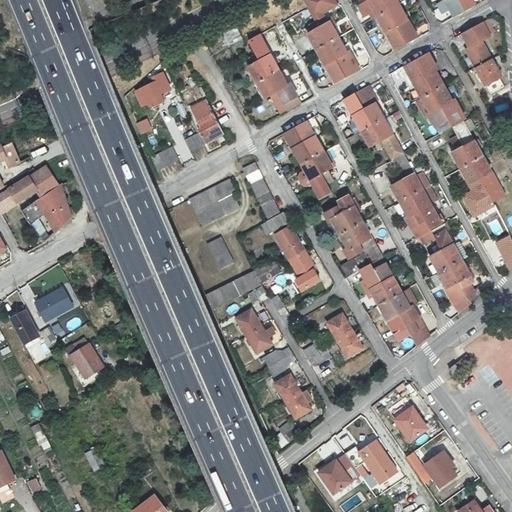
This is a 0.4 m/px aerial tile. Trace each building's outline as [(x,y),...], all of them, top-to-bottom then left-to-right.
[(334,1),(333,0),(315,0),(307,5),(315,20),(326,41),(337,35),(329,20),(324,22),(317,10),(334,1)] [(386,8),(381,0),(363,0),(360,2),(359,7),(363,14),(369,11),(371,16),(386,8)] [(464,11),(457,0),(442,0),(452,18),(464,11)] [(457,0),(464,11),(475,5),(472,0),(457,0)] [(386,8),(406,44),(417,37),(397,2),(386,8)] [(395,50),(406,44),(386,8),(371,16),(370,17),(374,25),(380,22),(395,50)] [(493,16),(461,34),(469,47),(465,50),(490,94),(503,86),(499,79),(502,77),(481,41),(489,37),(488,34),(495,30),(492,26),(497,23),(493,16)] [(326,41),(315,20),(308,23),(311,29),(306,32),(315,47),(326,41)] [(234,25),(221,33),(227,43),(240,36),(234,25)] [(253,34),(246,38),(255,53),(266,75),(277,68),(269,53),(265,55),(253,34)] [(340,41),(337,35),(326,41),(344,73),(354,67),(349,57),(353,55),(344,39),(340,41)] [(326,41),(315,47),(335,83),(346,77),(344,73),(326,41)] [(428,52),(426,54),(415,60),(432,91),(443,85),(435,70),(437,69),(428,52)] [(266,75),(255,53),(248,56),(252,63),(247,66),(255,81),(266,75)] [(421,97),(432,91),(415,60),(398,69),(403,77),(408,74),(416,89),(421,97)] [(277,68),(266,75),(286,109),(300,101),(289,82),(286,84),(277,68)] [(170,91),(162,75),(152,80),(154,84),(134,94),(141,108),(152,103),(154,108),(164,103),(161,96),(170,91)] [(266,75),(255,81),(264,96),(269,94),(280,114),(286,109),(266,75)] [(452,100),(443,85),(432,91),(444,114),(447,119),(451,126),(461,121),(465,118),(454,99),(452,100)] [(372,124),(383,119),(375,105),(378,103),(368,86),(355,93),(357,96),(372,124)] [(416,100),(421,97),(416,89),(411,91),(416,100)] [(447,119),(444,114),(432,91),(421,97),(430,114),(440,133),(451,127),(451,126),(447,119)] [(352,116),(354,119),(360,131),(372,124),(357,96),(350,100),(357,113),(352,116)] [(425,117),(430,114),(421,97),(416,100),(425,117)] [(203,98),(189,106),(200,127),(197,129),(205,143),(222,133),(203,98)] [(509,113),(499,116),(501,123),(511,120),(509,113)] [(312,157),(323,152),(311,131),(318,127),(313,117),(295,127),(312,157)] [(147,119),(137,123),(142,135),(152,131),(147,119)] [(360,131),(354,119),(349,121),(356,134),(360,131)] [(392,160),(403,154),(383,119),(372,124),(384,146),(392,160)] [(482,157),(478,148),(473,140),(463,120),(451,127),(457,136),(459,141),(471,163),(482,157)] [(378,150),(384,146),(372,124),(360,131),(369,147),(375,145),(378,150)] [(301,164),(312,157),(295,127),(289,130),(284,133),(292,148),(301,164)] [(202,146),(195,132),(181,139),(189,153),(202,146)] [(459,141),(457,136),(450,140),(453,144),(459,141)] [(473,140),(478,148),(481,146),(476,138),(473,140)] [(460,169),(471,163),(459,141),(453,144),(456,151),(451,153),(460,169)] [(0,147),(0,190),(1,190),(0,188),(0,161),(4,160),(7,168),(17,164),(7,144),(0,147)] [(177,158),(171,145),(149,155),(155,169),(177,158)] [(323,152),(312,157),(324,179),(330,176),(327,170),(332,168),(323,152)] [(411,196),(423,189),(415,176),(403,154),(392,160),(399,174),(411,196)] [(312,157),(301,164),(310,180),(315,177),(324,194),(330,190),(327,184),(324,179),(312,157)] [(482,157),(471,163),(490,196),(500,191),(482,157)] [(28,161),(15,165),(18,172),(31,168),(28,161)] [(242,169),(267,221),(279,215),(254,163),(242,169)] [(471,163),(460,169),(472,192),(476,199),(470,203),(476,214),(486,209),(484,206),(492,201),(490,196),(471,163)] [(44,167),(0,195),(0,215),(35,191),(41,199),(59,186),(44,167)] [(422,173),(415,176),(423,189),(429,186),(422,173)] [(411,196),(399,174),(393,178),(396,183),(391,186),(400,202),(411,196)] [(237,191),(231,178),(190,197),(203,224),(240,207),(233,193),(237,191)] [(334,180),(327,184),(330,190),(332,193),(339,188),(334,180)] [(41,199),(21,213),(43,245),(68,219),(69,214),(62,184),(59,186),(41,199)] [(423,189),(431,204),(437,200),(429,186),(423,189)] [(438,216),(431,204),(423,189),(411,196),(430,231),(443,224),(449,221),(444,213),(438,216)] [(504,196),(500,191),(490,196),(492,201),(493,202),(504,196)] [(476,199),(472,192),(466,195),(470,203),(476,199)] [(363,222),(357,213),(353,205),(355,203),(353,199),(351,200),(348,195),(336,201),(339,206),(351,228),(363,222)] [(411,196),(400,202),(408,217),(407,219),(417,238),(419,237),(430,231),(411,196)] [(340,234),(351,228),(339,206),(323,215),(328,224),(333,221),(340,234)] [(267,221),(260,226),(266,236),(288,223),(282,213),(279,215),(267,221)] [(371,263),(382,257),(363,222),(351,228),(363,249),(364,252),(371,263)] [(449,236),(443,224),(430,231),(434,239),(436,242),(449,236)] [(290,227),(274,237),(288,261),(304,251),(290,227)] [(351,228),(340,234),(346,247),(342,249),(346,258),(363,249),(351,228)] [(434,239),(430,231),(419,237),(424,244),(434,239)] [(511,236),(510,232),(496,240),(511,266),(511,264),(511,236)] [(232,262),(221,237),(207,243),(218,269),(232,262)] [(444,241),(438,245),(450,266),(461,260),(454,248),(452,245),(447,247),(444,241)] [(438,272),(450,266),(438,245),(431,248),(435,255),(430,257),(438,272)] [(454,248),(461,260),(467,257),(460,245),(454,248)] [(315,269),(304,251),(288,261),(298,278),(295,280),(301,291),(318,280),(312,270),(315,269)] [(371,263),(364,252),(342,265),(348,275),(359,269),(371,263)] [(390,299),(401,293),(382,257),(371,263),(390,299)] [(450,266),(461,288),(472,282),(461,260),(450,266)] [(277,267),(274,263),(268,267),(254,272),(257,279),(277,267)] [(378,305),(390,299),(371,263),(359,269),(378,305)] [(466,296),(461,288),(450,266),(438,272),(447,289),(452,286),(455,292),(450,294),(455,304),(453,305),(460,313),(470,304),(466,296)] [(279,271),(277,267),(257,279),(260,285),(274,275),(279,271)] [(204,295),(210,308),(260,285),(257,279),(254,272),(204,295)] [(261,286),(248,293),(253,302),(258,299),(260,302),(267,298),(261,286)] [(466,296),(470,304),(483,294),(478,288),(466,296)] [(63,292),(36,305),(44,322),(71,310),(63,292)] [(401,293),(390,299),(406,327),(416,347),(429,337),(412,306),(409,307),(401,293)] [(276,296),(269,300),(277,313),(284,308),(276,296)] [(390,299),(378,305),(395,334),(406,327),(390,299)] [(237,318),(247,335),(263,326),(252,308),(237,318)] [(9,320),(23,345),(38,337),(25,312),(9,320)] [(337,341),(352,331),(342,314),(326,323),(337,341)] [(123,327),(120,321),(111,325),(114,331),(123,327)] [(126,325),(123,327),(114,331),(119,341),(131,336),(126,325)] [(263,326),(247,335),(258,353),(273,344),(263,326)] [(41,334),(48,349),(54,346),(57,345),(50,330),(41,334)] [(363,348),(352,331),(337,341),(347,358),(363,348)] [(303,351),(307,358),(325,348),(318,337),(312,340),(314,344),(303,351)] [(101,366),(82,338),(64,350),(86,384),(99,376),(95,370),(101,366)] [(58,352),(54,346),(48,349),(51,356),(58,352)] [(282,352),(273,352),(262,359),(267,368),(291,353),(288,348),(282,352)] [(325,348),(307,358),(312,366),(330,355),(325,348)] [(295,359),(291,353),(267,368),(272,376),(284,369),(288,363),(295,359)] [(472,362),(466,355),(449,369),(455,376),(472,362)] [(44,365),(38,367),(44,378),(49,375),(44,365)] [(291,374),(276,383),(286,400),(302,391),(291,374)] [(302,391),(286,400),(297,418),(312,409),(302,391)] [(28,392),(22,395),(24,400),(31,397),(28,392)] [(426,429),(407,399),(389,411),(409,440),(426,429)] [(34,420),(43,416),(37,406),(29,411),(34,420)] [(293,438),(301,432),(291,419),(286,423),(291,429),(288,432),(293,438)] [(39,423),(31,427),(43,454),(51,451),(39,423)] [(356,449),(346,455),(355,470),(365,463),(374,477),(392,465),(377,443),(360,455),(356,449)] [(2,450),(0,450),(0,491),(10,487),(7,482),(15,478),(2,450)] [(92,451),(81,456),(90,474),(101,468),(92,451)] [(444,452),(425,465),(440,487),(456,475),(451,468),(453,466),(444,452)] [(346,455),(319,474),(334,495),(361,477),(355,470),(346,455)] [(425,471),(413,455),(407,459),(419,475),(425,471)] [(395,471),(385,478),(388,482),(377,488),(381,494),(401,481),(395,471)] [(36,478),(27,482),(33,494),(42,490),(36,478)] [(166,511),(168,511),(155,495),(135,511),(134,511),(166,511)] [(482,511),(481,511),(475,502),(460,511),(487,511),(486,509),(482,511)]
